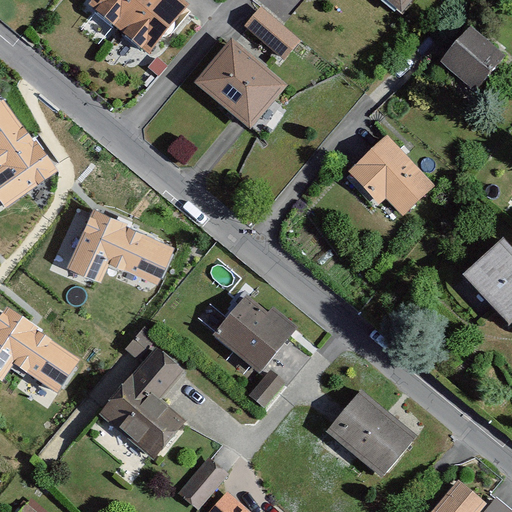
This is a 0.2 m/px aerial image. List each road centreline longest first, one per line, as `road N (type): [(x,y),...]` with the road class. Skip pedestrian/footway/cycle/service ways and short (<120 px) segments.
road 1 (residential): [(0,42),(511,461)]
road 2 (unknown): [(248,246),(427,43)]
